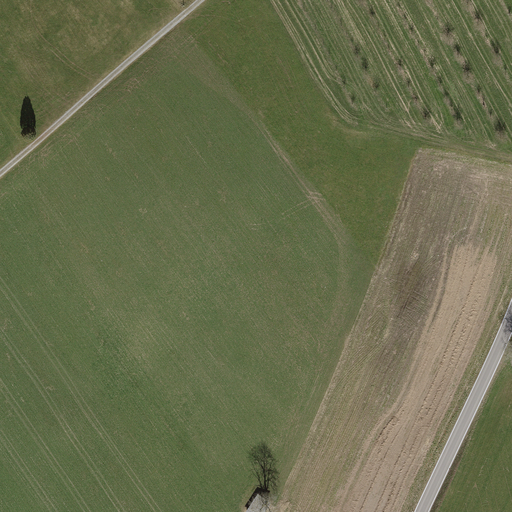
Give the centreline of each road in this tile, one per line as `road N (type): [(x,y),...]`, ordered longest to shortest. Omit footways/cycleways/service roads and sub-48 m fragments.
road 1 (track): [(201,0),(0,173)]
road 2 (tertiary): [(422,511),(511,318)]
